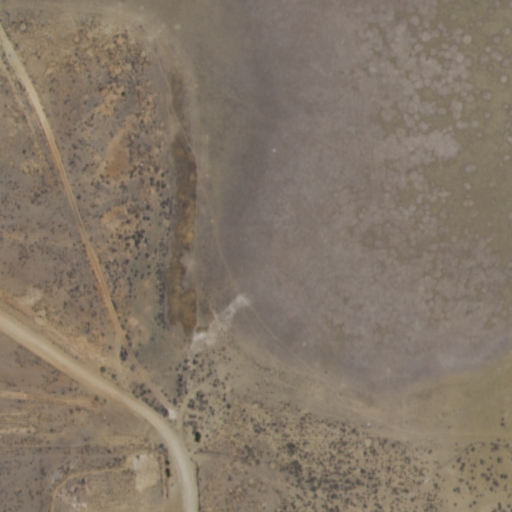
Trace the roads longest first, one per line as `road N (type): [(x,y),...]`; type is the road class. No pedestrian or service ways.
road 1 (track): [(193,511),(182,432),(121,333),(30,89),(0,31)]
road 2 (residential): [(193,511),(183,463),(155,422),(0,321)]
